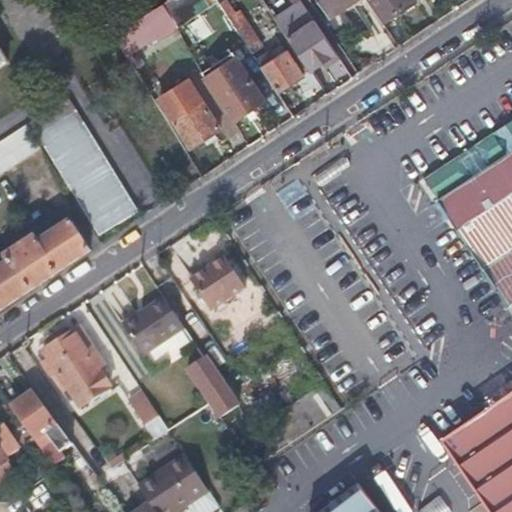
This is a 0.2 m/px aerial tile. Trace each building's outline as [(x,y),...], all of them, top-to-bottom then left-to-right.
[(167,15),(189,0),(170,0),(162,6),(167,15)] [(261,47),(249,28),(237,9),(236,10),(228,0),(220,0),(217,2),(250,53),(261,47)] [(275,18),(280,15),(284,12),(275,0),(271,0),(266,4),(275,18)] [(316,0),(328,18),(354,0),(316,0)] [(365,0),(381,23),(415,1),(414,0),(365,0)] [(126,59),(175,27),(167,15),(162,6),(113,38),(126,59)] [(333,55),(323,39),(313,23),(288,39),(309,71),(333,55)] [(0,66),(11,60),(0,42),(0,66)] [(277,93),(288,85),(301,77),(284,51),(259,67),(277,93)] [(263,103),(253,87),(243,71),(218,87),(212,80),(208,82),(233,123),(263,103)] [(218,131),(203,107),(187,83),(160,101),(190,149),(202,141),(206,146),(217,139),(214,134),(218,131)] [(97,237),(139,214),(73,98),(32,121),(97,237)] [(511,110),(419,172),(446,213),(511,312),(511,110)] [(0,143),(0,175),(38,152),(23,128),(0,143)] [(67,222),(51,233),(35,243),(31,237),(0,256),(0,263),(1,265),(0,265),(0,307),(85,251),(67,222)] [(221,253),(206,263),(209,267),(224,258),(221,253)] [(209,267),(190,278),(210,311),(244,290),(224,258),(209,267)] [(163,298),(142,312),(121,326),(143,358),(183,330),(163,298)] [(42,343),(44,346),(45,349),(36,355),(42,364),(36,369),(45,381),(51,377),(75,412),(105,391),(68,334),(60,339),(56,334),(42,343)] [(220,419),(228,413),(237,407),(205,360),(187,372),(220,419)] [(511,511),(511,387),(485,405),(442,434),(493,511),(511,511)] [(283,410),(297,433),(329,415),(316,391),(283,410)] [(72,445),(53,419),(34,393),(9,409),(47,461),(72,445)] [(143,393),(135,399),(127,404),(144,427),(159,417),(143,393)] [(150,499),(134,511),(224,511),(229,508),(183,454),(142,489),(150,499)] [(381,511),(375,504),(377,502),(371,493),(369,495),(359,482),(318,511),(381,511)] [(420,509),(422,511),(450,511),(452,511),(443,495),(420,509)]
